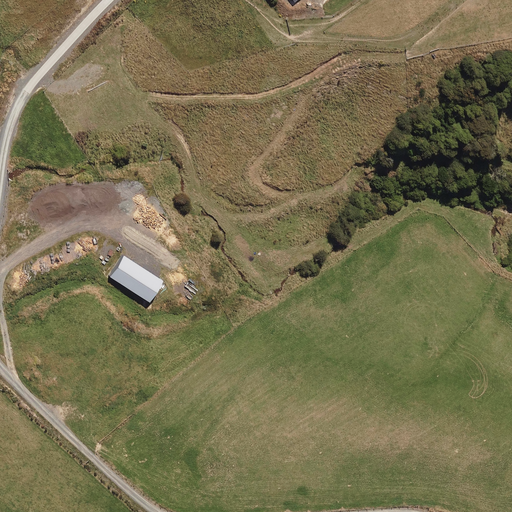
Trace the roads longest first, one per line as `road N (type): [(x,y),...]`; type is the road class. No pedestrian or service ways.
road 1 (unknown): [(163,511),(0,369)]
road 2 (unknown): [(0,169),(12,115),(37,62),(98,0)]
